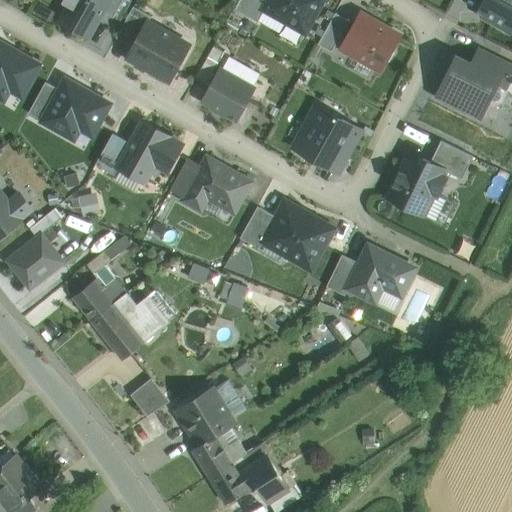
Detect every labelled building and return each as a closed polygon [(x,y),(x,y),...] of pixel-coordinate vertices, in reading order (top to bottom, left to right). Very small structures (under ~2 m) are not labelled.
[(64,0),(63,3),(68,6),(60,20),(89,37),(89,36),(103,12),(109,0),(64,0)] [(109,0),(103,12),(113,17),(122,0),(109,0)] [(268,0),(239,0),(235,9),(258,22),(265,10),(264,9),(268,0)] [(323,0),(268,0),(264,9),(265,10),(305,33),(323,0)] [(511,0),(485,0),(480,10),(485,13),(483,16),(510,31),(511,28),(511,0)] [(133,6),(116,38),(133,47),(148,21),(149,22),(152,17),(133,6)] [(349,21),(335,13),(318,45),(332,53),(349,21)] [(400,35),(361,14),(341,49),(380,71),(385,62),(389,61),(394,52),(393,48),(400,35)] [(149,22),(148,21),(133,47),(127,58),(149,70),(169,81),(190,44),(149,22)] [(40,64),(0,41),(0,84),(22,97),(40,64)] [(224,52),(214,47),(196,78),(207,84),(224,52)] [(489,73),(456,57),(437,96),(480,117),(496,85),(500,78),(489,73)] [(511,66),(496,58),(489,73),(500,78),(496,85),(511,93),(511,66)] [(241,80),(232,75),(230,76),(221,71),(206,98),(204,101),(205,101),(236,118),(252,88),(242,83),(241,80)] [(110,103),(65,79),(59,89),(42,121),(63,133),(68,122),(93,136),(110,103)] [(46,82),(28,113),(42,121),(59,89),(46,82)] [(364,131),(314,103),(291,149),(340,176),(364,131)] [(183,144),(143,121),(131,143),(117,167),(118,167),(145,182),(155,164),(168,171),(183,144)] [(131,143),(113,134),(96,165),(114,175),(118,167),(117,167),(131,143)] [(473,156),(441,141),(430,162),(445,169),(444,170),(462,179),(473,156)] [(251,182),(207,157),(204,163),(202,167),(185,198),(184,200),(201,210),(208,197),(234,212),(251,182)] [(202,167),(188,159),(171,190),(185,198),(202,167)] [(418,169),(405,163),(388,198),(423,215),(433,193),(438,195),(446,178),(442,176),(444,170),(445,169),(430,162),(423,159),(418,169)] [(62,187),(80,183),(77,171),(59,174),(62,187)] [(9,201),(0,190),(0,236),(33,209),(19,193),(9,201)] [(71,194),(73,212),(98,210),(97,192),(71,194)] [(335,228),(285,200),(276,217),(263,239),(264,239),(289,253),(291,258),(312,270),(335,228)] [(276,217),(262,209),(258,206),(240,238),(259,249),(264,239),(263,239),(276,217)] [(79,234),(69,222),(59,231),(68,242),(79,234)] [(83,239),(96,253),(113,237),(100,223),(83,239)] [(40,231),(4,260),(29,291),(65,263),(40,231)] [(120,253),(113,244),(105,250),(112,260),(120,253)] [(139,244),(129,253),(137,263),(147,255),(139,244)] [(415,268),(368,245),(347,288),(375,302),(383,287),(401,296),(415,268)] [(105,250),(87,265),(94,274),(112,260),(105,250)] [(359,263),(342,254),(326,287),(345,296),(348,289),(347,288),(359,263)] [(200,282),(206,267),(194,263),(189,278),(200,282)] [(200,282),(197,293),(240,309),(249,283),(206,267),(200,282)] [(106,287),(98,277),(73,297),(92,321),(126,294),(125,294),(115,280),(106,287)] [(137,306),(126,293),(125,294),(126,294),(92,321),(91,321),(122,359),(164,324),(145,300),(137,306)] [(358,338),(348,345),(359,361),(369,355),(358,338)] [(170,401),(151,378),(131,395),(148,416),(170,401)] [(214,388),(179,410),(197,439),(197,440),(200,445),(201,446),(207,442),(206,441),(208,440),(208,441),(221,433),(236,423),(230,413),(244,404),(228,380),(215,388),(214,388)] [(221,433),(208,441),(208,440),(206,441),(207,442),(201,446),(200,445),(193,451),(209,476),(243,454),(247,452),(239,439),(229,446),(221,433)] [(280,475),(267,455),(250,466),(243,454),(209,476),(225,502),(257,483),(269,501),(289,488),(280,475)] [(16,457),(3,467),(0,466),(0,497),(10,510),(11,510),(28,496),(40,487),(16,457)] [(296,484),(287,470),(280,475),(289,488),(296,484)] [(28,496),(11,510),(10,510),(6,511),(34,511),(38,509),(28,496)]
